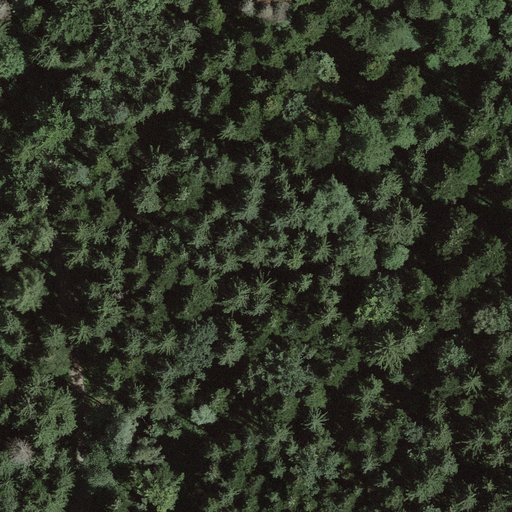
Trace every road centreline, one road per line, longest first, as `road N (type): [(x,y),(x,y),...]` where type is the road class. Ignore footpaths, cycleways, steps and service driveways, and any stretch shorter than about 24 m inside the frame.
road 1 (track): [(20,0),(67,307),(81,475),(76,511)]
road 2 (track): [(205,0),(67,307)]
